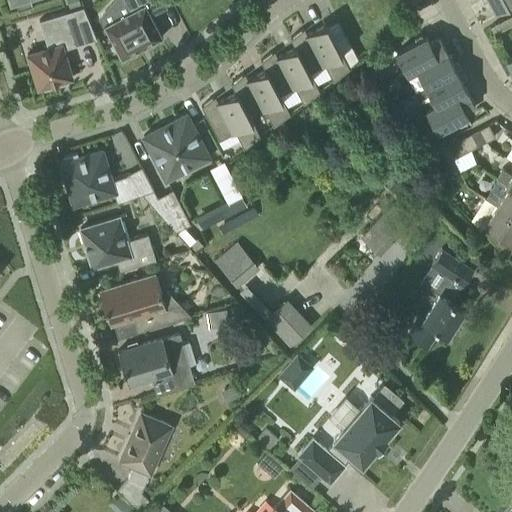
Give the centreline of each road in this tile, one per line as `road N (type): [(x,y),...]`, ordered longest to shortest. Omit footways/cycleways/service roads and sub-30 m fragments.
road 1 (residential): [(6,148),(84,414),(0,509)]
road 2 (residential): [(6,148),(167,86),(282,0)]
road 3 (residential): [(406,511),(511,353)]
road 4 (residential): [(511,105),(484,77),(442,0)]
